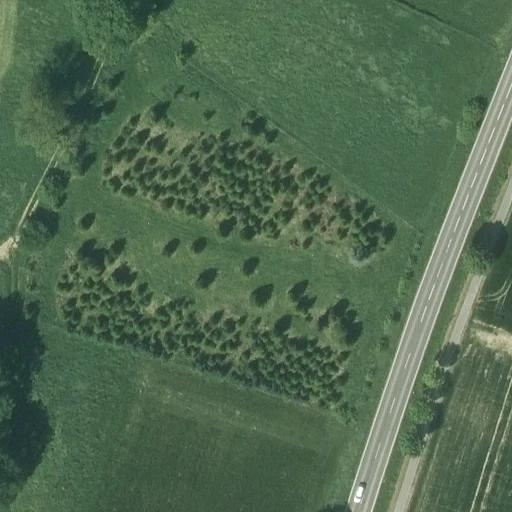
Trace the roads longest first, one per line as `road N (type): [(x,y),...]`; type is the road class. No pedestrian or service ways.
road 1 (track): [(127,0),(15,250),(9,511)]
road 2 (primary): [(358,511),(511,82)]
